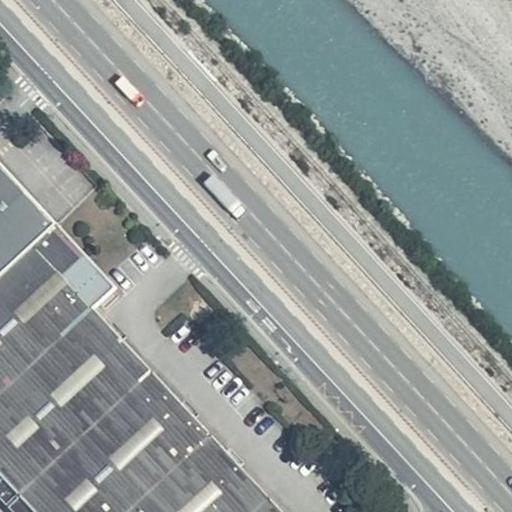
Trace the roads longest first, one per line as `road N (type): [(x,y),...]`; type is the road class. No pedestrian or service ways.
road 1 (primary): [(511,493),(53,0)]
road 2 (tertiary): [(456,511),(0,20)]
